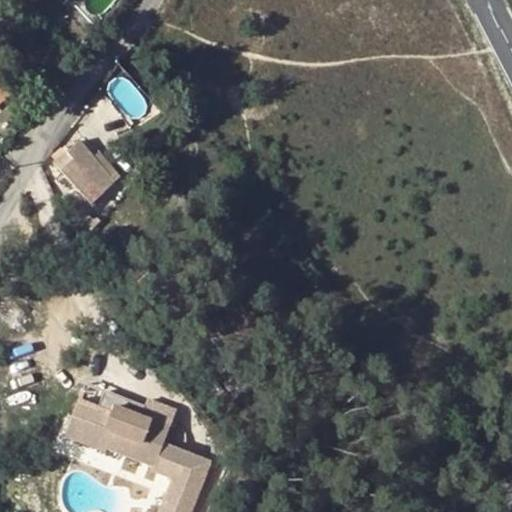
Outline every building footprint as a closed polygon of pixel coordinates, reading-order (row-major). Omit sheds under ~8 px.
[(0,112),(1,114),(11,104),(11,93),(0,82),(0,112)] [(104,198),(120,182),(79,142),(55,165),(83,193),(91,186),(104,198)] [(244,323),(236,330),(227,320),(224,316),(214,324),(235,351),(250,340),(256,349),(270,339),(262,329),(265,327),(248,304),(236,313),(244,323)] [(244,323),(236,313),(227,320),(236,330),(244,323)] [(113,400),(82,388),(71,412),(89,419),(84,434),(104,441),(106,434),(153,451),(152,455),(174,464),(156,509),(164,511),(186,511),(210,447),(163,429),(176,396),(150,388),(145,404),(114,394),(113,400)] [(71,412),(66,427),(84,434),(89,419),(71,412)]
